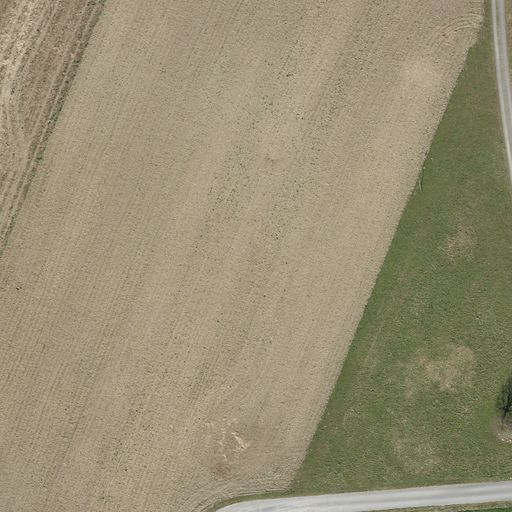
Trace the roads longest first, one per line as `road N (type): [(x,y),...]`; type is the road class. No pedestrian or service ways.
road 1 (unclassified): [(265,511),(511,489)]
road 2 (track): [(511,159),(496,0)]
